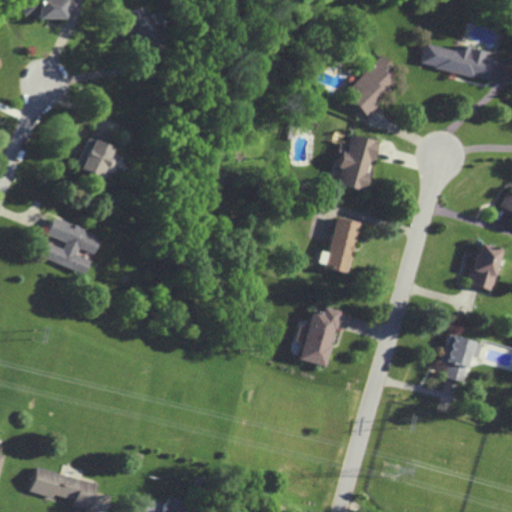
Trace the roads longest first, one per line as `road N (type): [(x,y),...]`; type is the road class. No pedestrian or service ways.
road 1 (residential): [(338,511),(441,156)]
road 2 (residential): [(0,192),(43,85)]
